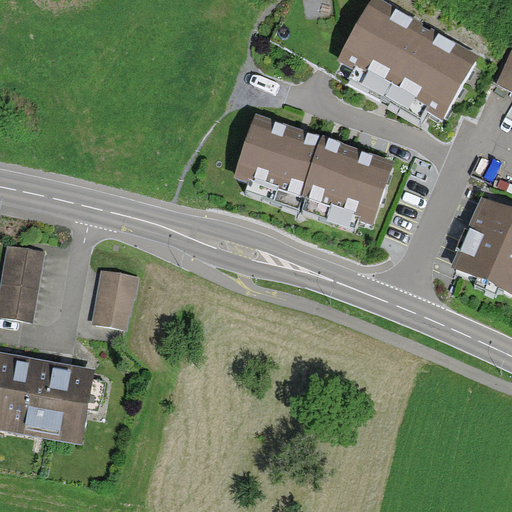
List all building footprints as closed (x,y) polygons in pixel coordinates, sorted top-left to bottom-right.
[(308,0),(310,16),(339,14),(337,0),(308,0)] [(405,102),(445,124),(477,67),(375,9),(342,67),(405,102)] [(511,93),(511,71),(503,88),(511,93)] [(371,228),(391,173),(362,163),(307,144),(261,128),(242,183),(371,228)] [(511,300),(511,221),(482,209),(453,276),(511,300)] [(0,299),(0,319),(33,324),(43,254),(8,249),(0,299)] [(105,270),(95,325),(127,331),(138,276),(105,270)] [(0,349),(0,430),(85,445),(99,368),(60,361),(22,354),(0,349)]
